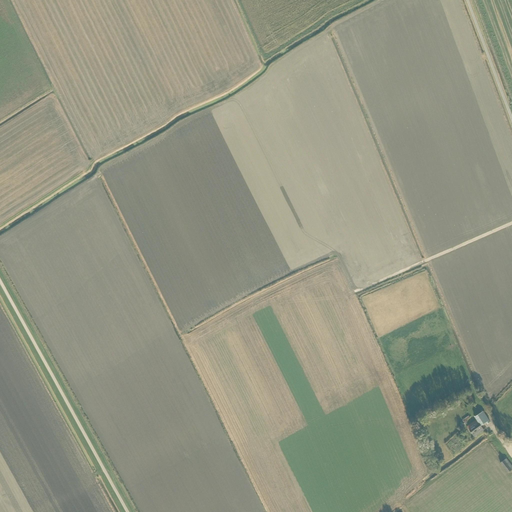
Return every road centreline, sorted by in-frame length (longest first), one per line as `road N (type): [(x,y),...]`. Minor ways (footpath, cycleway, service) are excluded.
road 1 (track): [(0,240),(101,169),(231,98),(382,0)]
road 2 (unclassified): [(127,511),(0,280)]
road 3 (unclassified): [(511,116),(467,0)]
